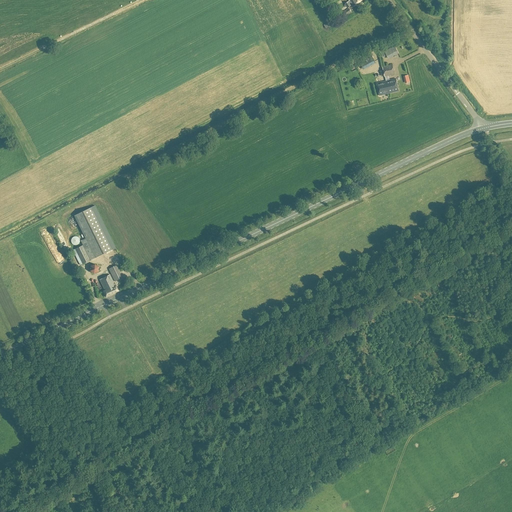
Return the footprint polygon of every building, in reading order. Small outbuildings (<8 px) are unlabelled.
[(338,15),(341,19),(351,12),(349,8),(338,15)] [(335,18),(324,25),(326,29),(337,22),(335,18)] [(395,46),(384,51),(388,59),(398,54),(395,46)] [(372,55),(359,61),(363,69),(376,63),(372,55)] [(385,77),(395,74),(392,64),(382,67),(385,77)] [(395,78),(386,80),(389,93),(399,90),(395,78)] [(389,93),(386,80),(376,83),(379,95),(389,93)] [(93,252),(95,258),(107,252),(115,248),(95,206),(75,216),(88,243),(93,252)] [(72,238),(71,240),(71,241),(72,243),(73,244),(74,245),(76,245),(78,245),(79,243),(80,242),(80,240),(79,239),(78,237),(76,237),(75,236),(73,237),(72,238)] [(83,264),(90,260),(83,245),(75,249),(83,264)] [(115,254),(105,258),(108,263),(117,259),(115,254)] [(99,272),(99,267),(95,264),(90,266),(90,271),(94,274),(99,272)] [(115,281),(123,277),(116,265),(109,269),(115,281)] [(106,297),(119,291),(115,283),(114,284),(110,275),(100,279),(105,290),(103,291),(106,297)]
